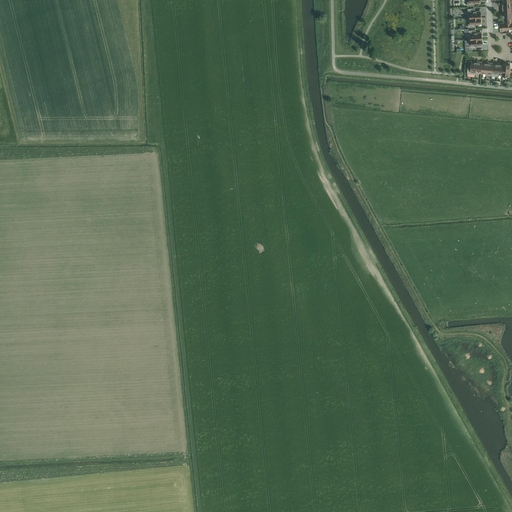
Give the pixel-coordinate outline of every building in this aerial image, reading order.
[(474,9),(468,9),(468,18),(470,18),(481,18),(480,11),(474,12),(474,9)] [(470,24),(468,24),(469,27),(475,27),(475,24),(481,24),(481,18),(470,18),(470,24)] [(469,39),(482,39),(481,33),(475,33),(475,30),(469,30),(469,39)] [(482,39),(469,39),(470,49),(476,48),(476,45),(482,45),(482,39)] [(468,65),(467,73),(472,74),(476,74),(476,73),(476,72),(476,70),(477,62),(474,62),(471,61),(471,65),(468,65)]
